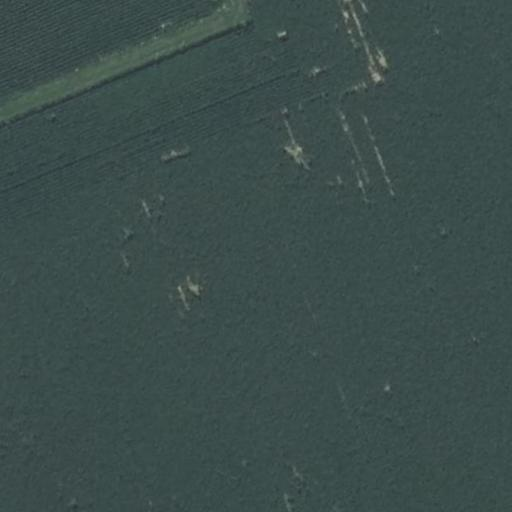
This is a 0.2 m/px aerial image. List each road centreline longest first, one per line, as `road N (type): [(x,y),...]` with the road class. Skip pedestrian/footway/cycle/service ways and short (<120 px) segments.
road 1 (track): [(422,511),(230,0)]
road 2 (track): [(239,24),(0,121)]
